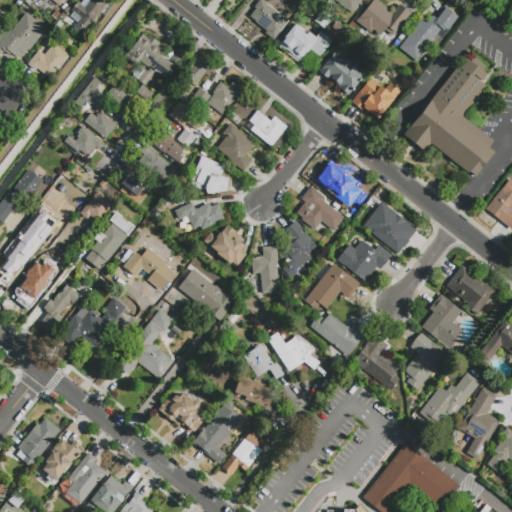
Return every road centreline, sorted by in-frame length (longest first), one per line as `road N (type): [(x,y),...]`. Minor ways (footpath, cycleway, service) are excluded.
road 1 (residential): [(172,0),(511,270)]
road 2 (residential): [(0,337),(220,511)]
road 3 (residential): [(104,171),(208,28)]
